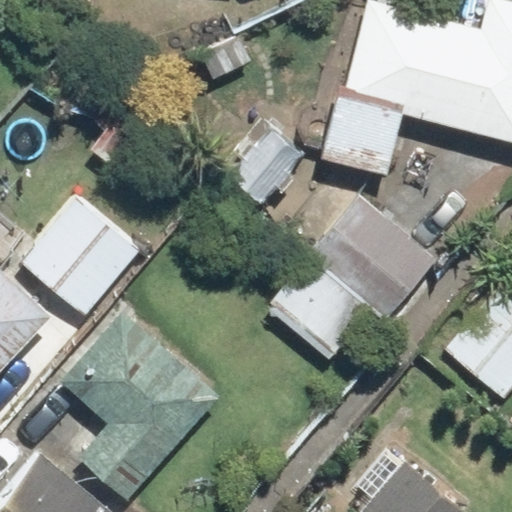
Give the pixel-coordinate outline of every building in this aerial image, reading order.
[(366,0),(347,96),(332,93),(320,150),(391,165),(403,107),(511,129),(511,0),(484,0),(480,21),(411,7),(412,0),(366,0)] [(296,157),(258,124),(220,167),(258,200),(296,157)] [(77,189),(23,254),(87,307),(141,242),(77,189)] [(327,351),(372,303),(384,314),(434,260),(400,228),(360,190),(265,292),(327,351)] [(0,255),(0,360),(52,304),(0,255)] [(511,375),(511,282),(500,272),(440,340),(498,391),(511,375)] [(128,303),(58,377),(105,421),(79,449),(117,485),(213,384),(128,303)] [(0,492),(0,511),(119,511),(39,445),(0,492)] [(359,474),(374,486),(352,511),(471,511),(402,453),(396,461),(382,448),(359,474)]
